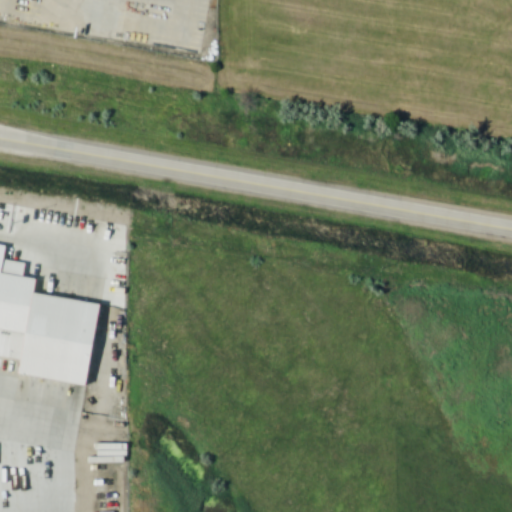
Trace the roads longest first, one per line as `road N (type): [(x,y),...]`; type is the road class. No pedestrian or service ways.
road 1 (secondary): [(311,195),(0,138)]
road 2 (secondary): [(311,195),(511,230)]
